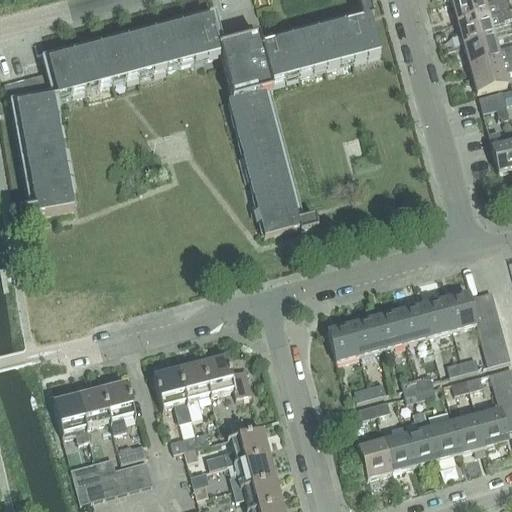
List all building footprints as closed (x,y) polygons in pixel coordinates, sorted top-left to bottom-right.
[(505,1),(484,7),(481,0),(464,0),(450,4),(456,27),(487,19),(508,13),(505,1)] [(15,87),(3,90),(5,98),(9,113),(15,112),(15,113),(20,140),(25,167),(30,195),(34,212),(34,214),(17,217),(19,229),(37,225),(36,222),(54,219),(73,216),(68,188),(63,160),(57,133),(52,105),(56,104),(84,97),(111,89),(138,82),(166,75),(193,68),(219,61),(231,105),(227,106),(234,133),(242,161),(249,188),(256,215),(263,243),(299,233),(300,236),(317,232),(314,220),(298,224),(293,206),(285,178),(278,151),(271,124),(264,98),(270,96),(272,96),(270,90),(297,82),(324,75),(352,68),(379,61),(374,43),(369,25),(372,24),(372,23),(371,19),(367,7),(356,10),(360,26),(342,31),(315,38),(288,46),(260,53),(257,41),(253,43),(251,35),(249,35),(224,42),(226,50),(221,51),(218,52),(217,47),(220,46),(219,41),(218,39),(215,40),(211,24),(183,31),(156,39),(129,46),(101,53),(74,60),(47,67),(50,78),(38,81),(26,84),(15,87)] [(508,13),(487,19),(456,27),(463,50),(493,42),(490,31),(511,25),(508,13)] [(511,50),(497,54),(493,42),(463,50),(469,74),(511,61),(511,50)] [(511,61),(469,74),(476,98),(506,89),(503,78),(511,75),(511,61)] [(511,94),(501,97),(504,107),(511,104),(511,94)] [(505,113),(504,107),(501,97),(478,104),(482,119),(505,113)] [(511,174),(511,146),(501,149),(498,137),(487,140),(497,178),(511,174)] [(468,303),(476,332),(487,373),(509,367),(490,298),(468,303)] [(476,332),(468,303),(467,299),(444,305),(453,338),(476,332)] [(429,344),(453,338),(444,305),(420,311),(429,344)] [(406,350),(429,344),(420,311),(397,317),(406,350)] [(383,356),(406,350),(397,317),(374,324),(383,356)] [(359,362),(383,356),(374,324),(351,330),(359,362)] [(335,368),(359,362),(351,330),(327,336),(335,368)] [(201,369),(209,401),(232,394),(235,404),(250,400),(244,377),(230,381),(225,363),(201,369)] [(461,368),(464,379),(478,375),(475,364),(461,368)] [(449,382),(464,379),(461,368),(446,372),(449,382)] [(197,404),(209,401),(201,369),(177,375),(190,427),(202,424),(197,404)] [(498,416),(510,413),(511,421),(511,376),(511,374),(489,380),(498,416)] [(178,431),(190,427),(177,375),(152,382),(160,413),(173,410),(178,431)] [(418,395),(432,391),(429,380),(415,384),(418,395)] [(480,382),(466,386),(468,397),(483,392),(480,382)] [(403,399),(418,395),(415,384),(400,388),(403,399)] [(466,386),(451,390),(454,401),(468,397),(466,386)] [(101,395),(109,427),(113,440),(124,437),(121,424),(133,420),(125,389),(101,395)] [(382,389),(368,393),(370,403),(385,400),(382,389)] [(432,391),(418,395),(421,405),(435,401),(432,391)] [(368,393),(353,397),(356,407),(370,403),(368,393)] [(85,433),(109,427),(101,395),(77,402),(85,433)] [(418,395),(403,399),(406,409),(421,405),(418,395)] [(88,446),(85,433),(77,402),(52,408),(61,443),(75,440),(77,449),(88,446)] [(387,407),(372,411),(375,422),(389,418),(387,407)] [(372,411),(359,415),(361,426),(375,422),(372,411)] [(511,435),(511,421),(510,413),(498,416),(504,437),(511,435)] [(507,447),(504,437),(498,415),(475,421),(484,453),(507,447)] [(423,417),(412,420),(417,437),(427,434),(423,417)] [(460,460),(484,453),(475,421),(452,428),(460,460)] [(233,439),(245,436),(241,425),(230,428),(233,439)] [(437,466),(460,460),(452,428),(428,434),(437,466)] [(414,472),(437,466),(428,434),(427,434),(417,437),(405,440),(414,472)] [(232,470),(268,461),(262,436),(226,446),(229,458),(222,460),(226,473),(232,471),(232,470)] [(194,442),(197,454),(208,451),(205,439),(194,442)] [(390,478),(414,472),(405,440),(382,446),(390,478)] [(194,454),(197,454),(194,442),(170,449),(172,460),(183,457),(194,454)] [(366,485),(390,478),(382,446),(358,453),(366,485)] [(130,454),(129,450),(118,453),(119,457),(117,457),(120,470),(145,463),(141,451),(130,454)] [(194,454),(183,457),(186,469),(197,466),(194,454)] [(239,494),(275,484),(268,461),(232,470),(232,471),(236,483),(229,485),(232,496),(239,494)] [(97,480),(110,477),(106,467),(94,470),(97,480)] [(133,471),(140,495),(152,491),(146,467),(133,471)] [(70,476),(73,487),(80,511),(104,504),(97,480),(94,470),(70,476)] [(127,498),(140,495),(133,471),(121,474),(127,498)] [(116,501),(127,498),(121,474),(110,477),(116,501)] [(116,501),(110,477),(97,480),(104,504),(116,501)] [(239,494),(232,496),(235,508),(242,506),(243,511),(266,511),(281,508),(275,484),(239,494)] [(196,506),(207,503),(204,492),(193,495),(196,506)]
